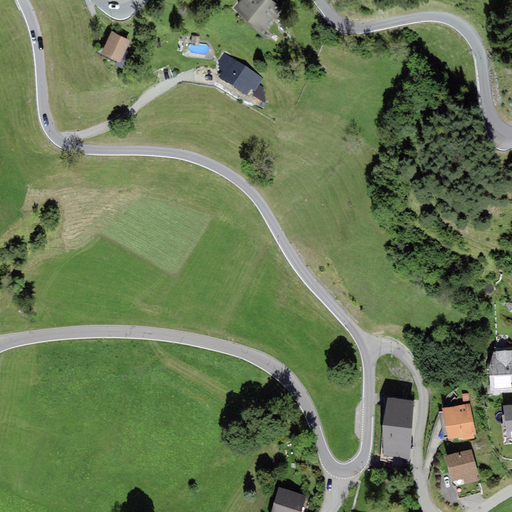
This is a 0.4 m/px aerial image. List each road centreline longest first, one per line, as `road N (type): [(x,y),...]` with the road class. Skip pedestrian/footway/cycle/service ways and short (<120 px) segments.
road 1 (tertiary): [(22,0),(56,132),(69,147),(172,154),(234,182),(254,196),(302,274),(365,346)]
road 2 (tertiary): [(342,472),(327,463),(291,382),(244,353),(110,331),(0,345)]
road 3 (tertiary): [(511,133),(493,110),(471,39),(451,20),(426,16),(359,29),(319,0)]
road 4 (residential): [(365,346),(394,349),(421,384),(419,467),(431,511)]
road 5 (tertiary): [(365,346),(365,450),(342,472)]
